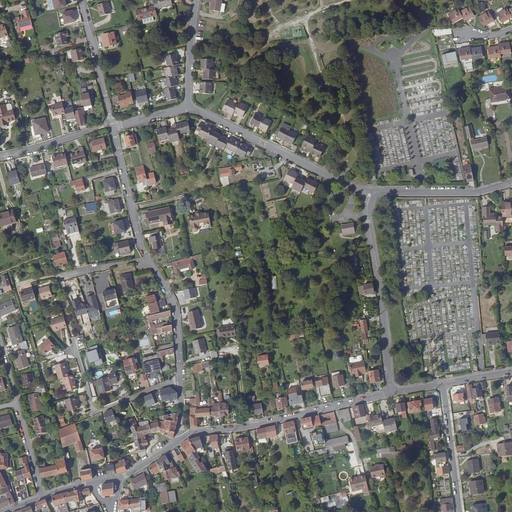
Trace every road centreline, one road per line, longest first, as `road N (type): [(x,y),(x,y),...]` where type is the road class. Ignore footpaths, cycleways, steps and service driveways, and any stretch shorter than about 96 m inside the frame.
road 1 (residential): [(112,126),(138,241),(175,305),(180,380)]
road 2 (residential): [(183,437),(389,393)]
road 3 (residential): [(188,107),(367,196)]
road 4 (residential): [(389,393),(367,196)]
road 5 (residential): [(180,380),(95,411),(73,340)]
road 6 (residential): [(367,196),(466,192),(511,178)]
road 7 (residential): [(81,0),(112,126)]
road 8 (residential): [(458,511),(440,383)]
